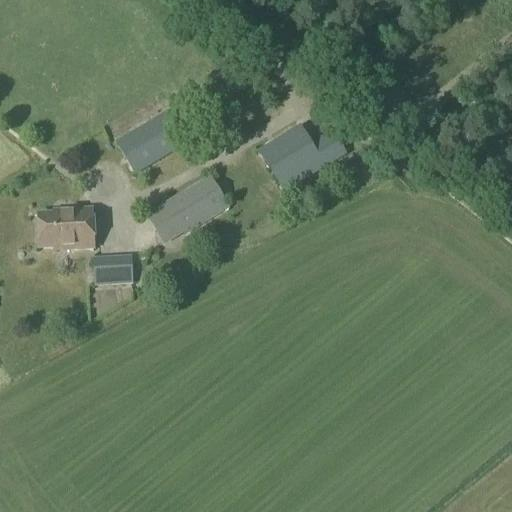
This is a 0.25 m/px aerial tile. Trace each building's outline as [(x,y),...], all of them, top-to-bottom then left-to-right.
[(133,178),(184,147),(166,112),(113,142),(133,178)] [(310,147),(293,124),(251,149),(283,196),(325,169),(325,168),(345,156),(333,135),(310,147)] [(144,217),(162,248),(183,235),(184,237),(229,210),(209,177),(144,217)] [(92,250),(90,212),(52,214),(52,217),(36,218),(38,250),(54,249),(54,252),(92,250)] [(93,287),(131,285),(129,260),(92,262),(93,287)]
